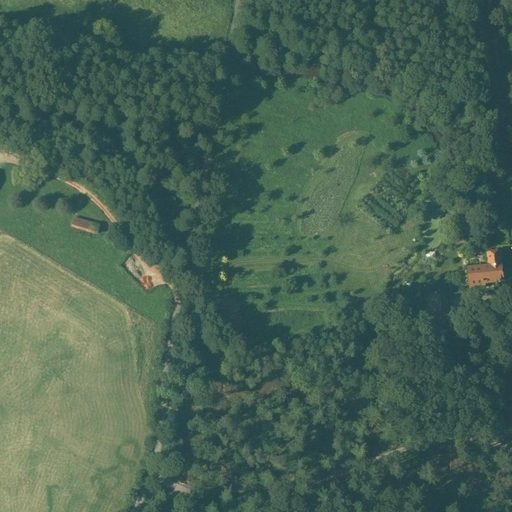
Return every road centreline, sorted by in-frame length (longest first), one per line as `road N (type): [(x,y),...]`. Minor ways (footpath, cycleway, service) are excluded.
road 1 (unclassified): [(239,0),(146,484)]
road 2 (unclassified): [(146,484),(204,501),(319,492),(452,447),(511,451)]
road 3 (unknown): [(240,265),(200,500)]
road 4 (track): [(181,292),(138,258),(97,201),(28,167)]
